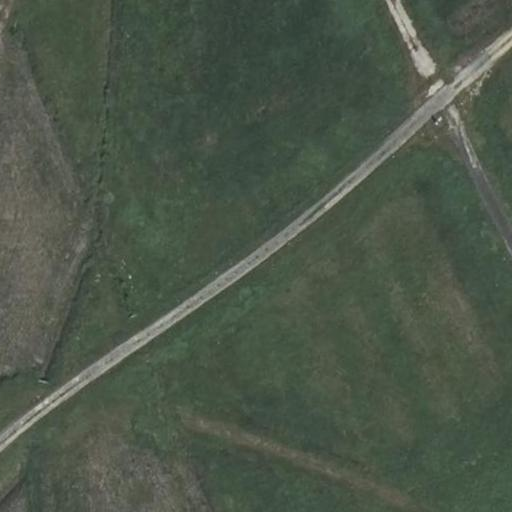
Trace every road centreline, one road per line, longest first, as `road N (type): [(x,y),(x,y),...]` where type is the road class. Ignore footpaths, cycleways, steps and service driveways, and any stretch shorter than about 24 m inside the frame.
road 1 (track): [(59,393),(245,434),(430,511)]
road 2 (track): [(403,0),(511,227)]
